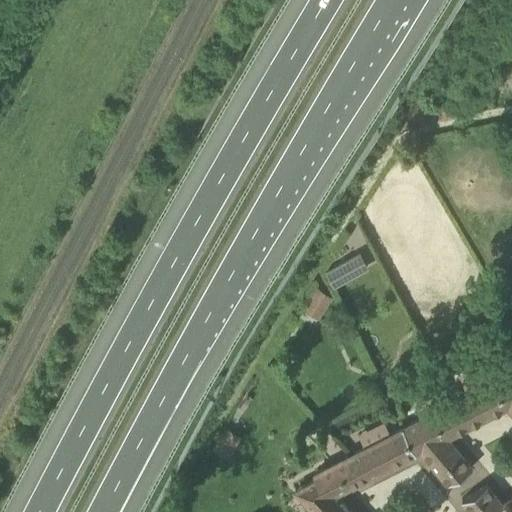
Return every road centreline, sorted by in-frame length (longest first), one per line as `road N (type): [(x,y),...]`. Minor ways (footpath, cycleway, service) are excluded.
road 1 (motorway): [(106,511),(189,349),(393,0)]
road 2 (motorway): [(325,0),(146,310),(43,511)]
road 3 (unknown): [(288,417),(511,301)]
